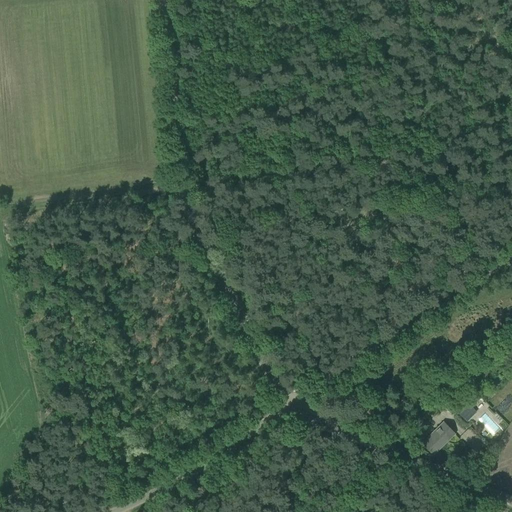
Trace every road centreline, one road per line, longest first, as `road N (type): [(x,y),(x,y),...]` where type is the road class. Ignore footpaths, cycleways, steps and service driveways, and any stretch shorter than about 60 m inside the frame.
road 1 (unclassified): [(290,401),(182,190),(162,0)]
road 2 (unclassified): [(290,401),(511,255)]
road 3 (unclassified): [(511,501),(290,401)]
road 4 (unclassified): [(115,511),(232,445),(290,401)]
